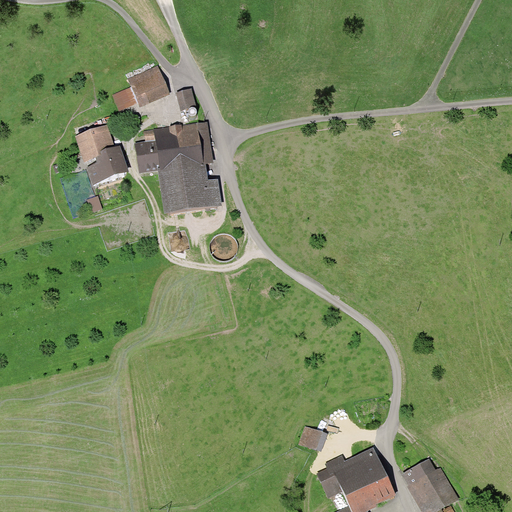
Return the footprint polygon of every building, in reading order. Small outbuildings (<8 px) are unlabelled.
[(170,94),(158,65),(128,79),(131,87),(138,103),(140,107),(170,94)] [(131,87),(112,95),(119,111),(138,103),(131,87)] [(191,88),(175,92),(179,111),(196,107),(191,88)] [(213,162),(208,122),(182,126),(182,124),(169,126),(169,127),(144,131),(145,142),(135,143),(139,173),(158,171),(164,214),(222,205),(218,178),(208,180),(206,163),(213,162)] [(75,135),(84,162),(102,155),(101,151),(115,146),(107,124),(75,135)] [(130,172),(120,145),(115,146),(101,151),(102,155),(84,162),(93,185),(130,172)] [(62,170),(59,163),(52,166),(55,173),(62,170)] [(98,196),(86,200),(91,213),(102,209),(98,196)] [(308,430),(301,446),(322,454),(329,438),(308,430)] [(350,505),(353,511),(363,511),(368,510),(378,505),(377,503),(396,494),(374,447),(345,460),(342,455),(325,463),(327,468),(317,473),(328,497),(343,490),(350,505)] [(430,458),(402,473),(408,484),(407,485),(422,511),(434,511),(458,499),(441,467),(436,470),(430,458)]
